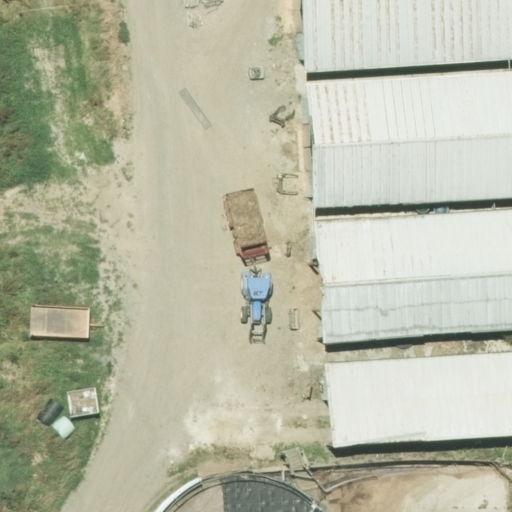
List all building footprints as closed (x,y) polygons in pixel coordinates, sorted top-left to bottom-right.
[(511,0),(293,0),(297,71),(511,57),(511,0)] [(306,208),(385,203),(511,195),(511,70),(298,83),(306,208)] [(385,203),(306,208),(311,289),(511,276),(511,209),(386,217),(385,203)] [(314,344),(511,332),(511,276),(311,289),(314,344)] [(511,354),(315,366),(321,455),(511,443),(511,354)] [(346,490),(345,511),(489,511),(490,495),(346,490)]
